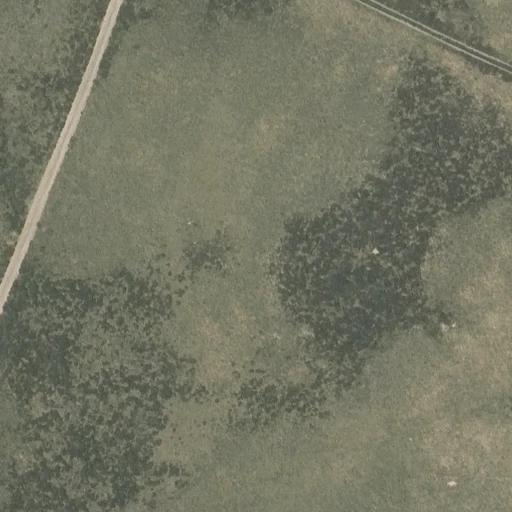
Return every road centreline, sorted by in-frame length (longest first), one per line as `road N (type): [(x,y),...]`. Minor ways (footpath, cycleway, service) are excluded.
road 1 (track): [(0,298),(115,0)]
road 2 (track): [(359,0),(511,70)]
